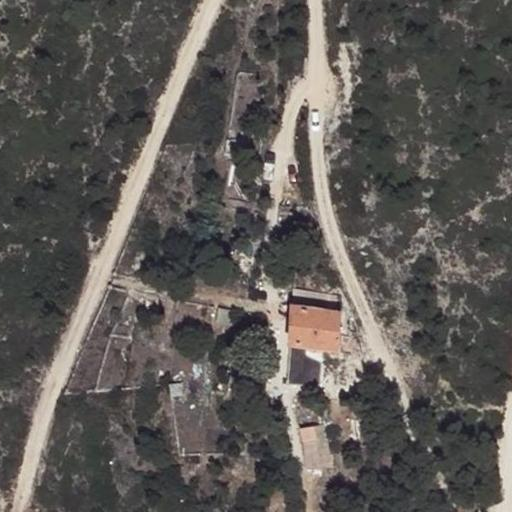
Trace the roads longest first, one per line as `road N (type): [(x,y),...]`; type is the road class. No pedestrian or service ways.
road 1 (track): [(216,0),(95,287),(19,511)]
road 2 (track): [(454,511),(329,232),(315,152),(315,0)]
